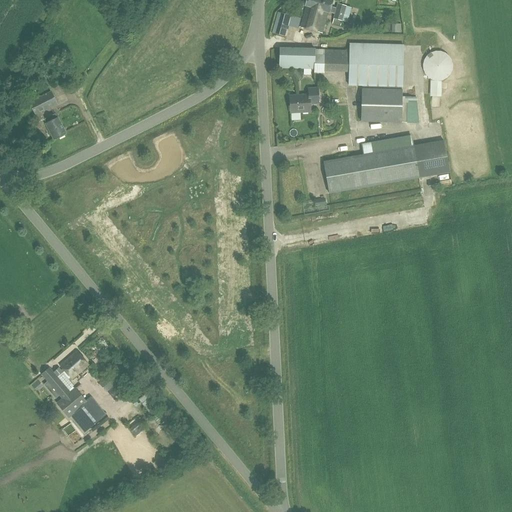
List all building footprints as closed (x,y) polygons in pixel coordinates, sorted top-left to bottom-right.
[(335,13),(333,18),(332,23),(340,26),(341,21),(342,21),(347,22),(351,7),(346,6),(337,3),(336,8),(331,7),(332,0),(306,0),(305,5),(306,6),(300,27),(322,33),(328,12),(329,12),(329,11),(335,13)] [(272,33),(285,36),(291,15),(278,11),(272,33)] [(401,24),(392,24),(392,33),(401,33),(401,24)] [(345,50),(279,48),(279,50),(279,68),(314,69),(314,70),(349,71),(348,85),(362,85),(361,121),(402,122),(402,121),(407,121),(407,122),(418,123),(416,102),(401,102),(403,45),(350,43),(350,49),(346,49),(345,50)] [(441,80),(442,80),(443,80),(443,79),(444,79),(445,79),(445,78),(446,78),(447,77),(448,76),(449,75),(450,74),(450,73),(451,72),(451,71),(451,70),(452,70),(452,69),(452,68),(452,67),(452,66),(452,65),(452,64),(452,63),(452,62),(451,62),(451,61),(451,60),(450,59),(450,58),(449,57),(449,56),(448,56),(448,55),(447,55),(447,54),(446,54),(445,54),(445,53),(444,53),(443,52),(442,52),(441,52),(440,52),(440,51),(439,51),(438,51),(437,51),(436,51),(435,51),(435,52),(434,52),(433,52),(432,52),(431,52),(431,53),(430,53),(429,54),(428,54),(428,55),(427,55),(427,56),(426,56),(426,57),(425,58),(425,59),(424,59),(424,60),(424,61),(423,62),(423,63),(423,64),(423,65),(423,66),(423,67),(423,68),(423,69),(423,70),(424,71),(424,72),(424,73),(425,73),(425,74),(426,75),(426,76),(427,76),(427,77),(428,77),(429,78),(430,78),(430,79),(431,79),(432,79),(432,80),(433,80),(434,80),(435,80),(436,81),(437,81),(438,81),(439,81),(439,80),(440,80),(441,80)] [(42,77),(38,68),(24,74),(25,77),(16,81),(19,88),(42,77)] [(297,78),(301,75),(296,69),(292,72),(297,78)] [(309,93),(309,94),(290,95),(290,112),(310,112),(310,104),(318,104),(318,93),(318,88),(309,88),(309,93)] [(35,115),(41,112),(51,107),(57,104),(51,91),(29,102),(35,115)] [(44,119),(45,120),(46,124),(54,138),(65,133),(57,118),(55,114),(54,114),(45,119),(44,119)] [(410,135),(361,144),(362,155),(323,162),(329,193),(418,178),(449,172),(443,140),(412,146),(410,135)] [(77,351),(60,365),(72,379),(89,365),(77,351)] [(108,392),(125,378),(124,376),(117,367),(98,381),(107,392),(108,392)] [(63,372),(59,368),(54,373),(49,368),(41,374),(48,382),(59,395),(63,399),(56,404),(69,420),(73,416),(82,428),(85,432),(106,415),(92,398),(87,402),(75,388),(70,392),(67,389),(57,377),(63,372)] [(32,385),(35,389),(40,384),(37,380),(32,385)] [(130,429),(135,436),(145,429),(140,421),(130,429)]
